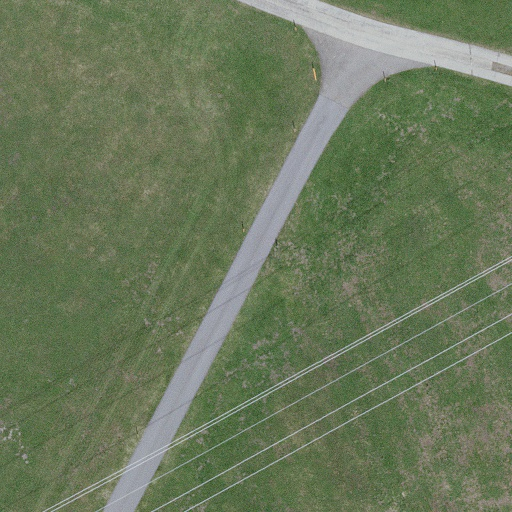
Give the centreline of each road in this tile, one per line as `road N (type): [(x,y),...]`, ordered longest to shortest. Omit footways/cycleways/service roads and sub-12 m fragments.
road 1 (track): [(369,35),(116,511)]
road 2 (track): [(511,72),(369,35),(281,0)]
